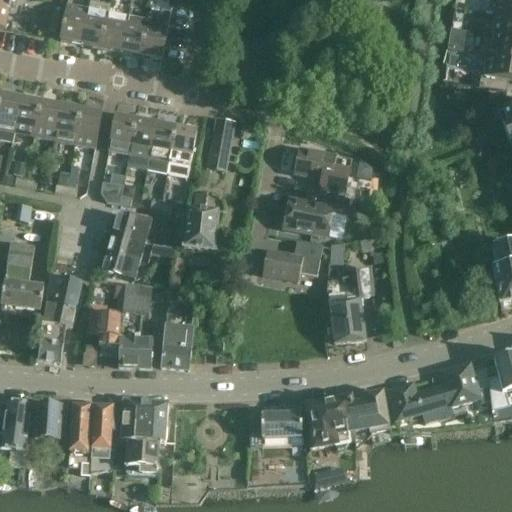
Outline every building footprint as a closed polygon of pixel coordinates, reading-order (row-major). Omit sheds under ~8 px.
[(0,0),(0,30),(5,32),(11,0),(0,0)] [(511,21),(511,0),(508,0),(494,0),(494,1),(498,2),(495,18),(511,21)] [(101,52),(107,17),(107,16),(109,8),(89,4),(87,13),(81,48),(101,52)] [(81,48),(87,13),(67,9),(60,44),(81,48)] [(51,13),(49,24),(57,25),(59,15),(51,13)] [(161,63),(168,28),(170,16),(162,15),(161,19),(149,16),(147,24),(141,59),(161,63)] [(121,55),(127,20),(107,17),(101,52),(121,55)] [(511,21),(495,18),(492,35),(488,34),(488,38),(511,41),(511,21)] [(127,20),(121,55),(141,59),(147,24),(127,20)] [(56,35),(57,25),(49,24),(48,34),(56,35)] [(491,42),(488,59),(511,62),(511,41),(488,38),(487,41),(491,42)] [(511,62),(488,59),(485,79),(481,78),(478,91),(506,95),(508,83),(511,83),(511,62)] [(0,101),(0,144),(12,147),(14,137),(21,102),(1,98),(0,101)] [(34,140),(41,105),(21,102),(14,137),(34,140)] [(54,144),(61,109),(41,105),(34,140),(54,144)] [(74,148),(81,113),(61,109),(54,144),(74,148)] [(511,112),(502,116),(511,139),(511,112)] [(81,113),(74,148),(95,152),(102,117),(81,113)] [(108,154),(129,158),(136,123),(115,119),(108,154)] [(147,174),(156,127),(136,123),(129,158),(126,170),(147,174)] [(233,128),(217,125),(208,172),(224,175),(233,128)] [(156,127),(147,174),(167,178),(176,131),(156,127)] [(196,135),(176,131),(167,178),(187,182),(196,135)] [(295,156),(291,174),(295,175),(294,178),(321,183),(319,196),(318,197),(344,202),(350,173),(333,170),(335,160),(299,153),(298,156),(295,156)] [(16,182),(15,189),(25,191),(26,183),(16,182)] [(26,183),(25,191),(35,193),(36,185),(26,183)] [(123,190),(102,186),(100,198),(106,206),(120,208),(121,200),(123,190)] [(56,189),(54,196),(65,198),(66,191),(56,189)] [(66,191),(65,198),(75,200),(77,193),(66,191)] [(289,204),(283,232),(327,241),(332,217),(347,220),(350,203),(344,202),(318,197),(316,209),(289,204)] [(206,200),(195,199),(193,215),(187,214),(183,254),(214,257),(219,217),(205,216),(206,200)] [(131,202),(121,200),(120,208),(130,210),(131,202)] [(150,213),(160,215),(161,207),(151,205),(150,213)] [(161,207),(160,215),(171,216),(172,208),(161,207)] [(113,237),(145,246),(151,226),(119,217),(113,237)] [(113,237),(108,257),(139,266),(145,246),(113,237)] [(263,273),(262,279),(298,286),(300,277),(317,280),(318,273),(320,260),(322,251),(296,246),(294,260),(267,255),(263,273)] [(34,251),(10,247),(6,273),(7,273),(5,288),(4,287),(0,309),(40,315),(43,294),(28,291),(34,251)] [(493,256),(482,259),(485,275),(492,273),(500,310),(511,307),(511,249),(493,253),(493,256)] [(134,285),(139,266),(108,257),(106,263),(102,262),(99,274),(102,275),(102,276),(134,285)] [(82,287),(53,282),(46,330),(42,330),(37,364),(60,367),(65,333),(71,334),(76,313),(76,312),(82,287)] [(121,321),(120,334),(139,334),(140,319),(148,320),(151,292),(140,291),(125,290),(121,321)] [(366,344),(360,304),(328,309),(334,349),(366,344)] [(195,310),(170,308),(165,316),(160,372),(189,374),(195,310)] [(97,319),(95,340),(99,341),(98,351),(117,353),(118,342),(119,334),(120,334),(121,321),(97,319)] [(118,342),(117,353),(118,353),(118,371),(151,373),(152,344),(118,342)] [(497,380),(488,383),(492,417),(493,417),(493,413),(507,410),(504,397),(511,395),(511,358),(493,363),(497,380)] [(478,395),(470,369),(441,377),(444,390),(416,398),(412,388),(387,395),(396,425),(450,409),(451,411),(480,403),(482,407),(490,405),(488,392),(478,395)] [(350,408),(349,408),(354,435),(369,432),(370,438),(389,434),(388,428),(389,427),(383,396),(363,400),(364,405),(350,408)] [(349,436),(354,435),(349,408),(350,408),(349,403),(324,408),(322,405),(312,407),(311,410),(308,411),(312,435),(307,436),(311,454),(333,450),(334,452),(335,452),(336,452),(336,456),(345,454),(348,450),(350,449),(351,449),(349,436)] [(123,404),(121,444),(128,444),(127,470),(139,471),(139,479),(157,480),(157,472),(158,446),(166,447),(168,408),(168,407),(123,404)] [(0,423),(0,437),(2,437),(0,453),(12,454),(10,471),(23,473),(31,409),(31,408),(6,405),(4,424),(0,423)] [(65,411),(32,409),(30,442),(63,444),(65,411)] [(69,456),(68,470),(81,471),(80,479),(89,480),(91,457),(87,457),(91,410),(72,409),(72,412),(69,456)] [(92,453),(90,477),(112,474),(114,455),(110,455),(112,411),(94,410),(92,453)] [(273,419),(261,419),(262,450),(302,449),(301,418),(300,418),(300,411),(273,412),(273,419)]
